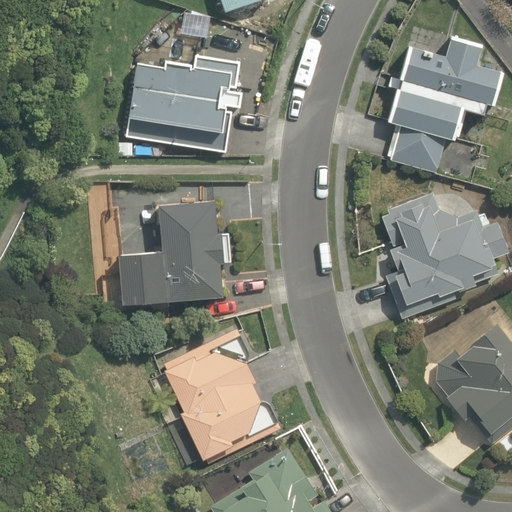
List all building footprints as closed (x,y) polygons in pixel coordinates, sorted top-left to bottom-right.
[(220,0),(224,11),(258,0),(220,0)] [(201,31),(203,14),(191,13),(189,29),(201,31)] [(389,158),(437,171),(445,139),(452,141),(460,109),(483,114),(486,102),(493,104),(502,71),(476,64),(481,45),(448,36),(443,57),(408,48),(389,121),(398,123),(389,158)] [(127,135),(226,151),(232,110),(220,108),(223,85),(234,86),(238,61),(197,54),(195,64),(167,60),(166,67),(138,63),(127,135)] [(400,318),(455,297),(454,294),(477,285),(475,280),(501,271),(495,256),(509,251),(498,221),(482,227),(475,210),(456,217),(438,209),(432,191),(387,208),(389,212),(380,215),(400,269),(384,275),(400,318)] [(214,200),(158,204),(162,251),(118,254),(122,301),(222,294),(219,261),(224,261),(222,233),(216,233),(214,200)] [(180,413),(201,458),(277,421),(276,420),(277,420),(265,395),(261,397),(253,379),(254,378),(244,358),(252,354),(236,321),(160,357),(185,410),(180,413)] [(492,441),(511,425),(511,341),(496,321),(470,341),(473,345),(458,356),(453,350),(438,361),(435,381),(465,419),(471,414),(492,441)] [(329,511),(287,446),(247,472),(252,479),(209,508),(211,511),(329,511)]
